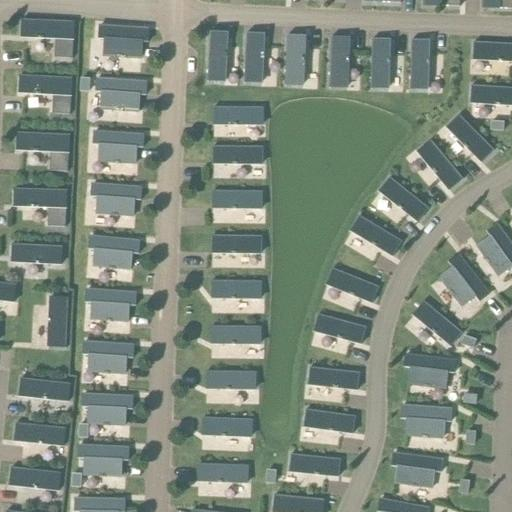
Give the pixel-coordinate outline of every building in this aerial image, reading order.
[(424,0),(424,6),(460,8),(460,0),(424,0)] [(511,0),(479,0),(479,7),(511,8),(511,0)] [(58,41),(57,58),(55,58),(55,59),(72,60),(73,42),(74,24),(21,22),(24,22),(24,38),(37,38),(36,40),(44,40),(44,38),(58,39),(58,41)] [(99,40),(105,41),(104,57),(119,58),(119,60),(126,60),(126,58),(140,59),(142,43),(148,44),(149,31),(100,27),(99,40)] [(228,60),(228,55),(226,55),(226,50),(227,51),(228,34),(211,34),(211,33),(210,33),(210,34),(211,34),(208,83),(208,84),(209,84),(209,82),(226,83),(226,63),(226,60),(228,60)] [(243,84),(243,85),(244,85),(245,83),(261,84),(262,65),(261,65),(262,61),(263,61),(264,57),(262,57),(262,52),(263,52),(264,36),(247,35),(246,35),(246,36),(244,84),(243,84)] [(305,38),(288,37),(287,37),(287,38),(288,38),(285,86),(285,87),(286,87),(286,86),(303,86),(303,67),(303,63),(305,63),(305,59),(303,59),(303,54),(304,54),(305,38)] [(328,89),(328,90),(329,90),(329,88),(346,89),(347,69),(346,69),(346,66),(348,66),(348,61),(346,61),(347,56),(348,40),(331,40),(331,39),(330,39),(330,40),(331,40),(328,89)] [(370,90),(370,91),(371,91),(371,89),(388,90),(388,70),(388,67),(390,67),(390,62),(388,62),(388,57),(389,57),(390,41),(373,41),(373,40),(372,40),(372,41),(373,41),(370,90)] [(412,41),(412,40),(411,40),(411,41),(412,41),(410,90),(409,90),(409,91),(410,91),(410,89),(427,90),(428,71),(427,71),(427,67),(429,67),(429,63),(427,63),(428,58),(429,42),(412,41)] [(472,43),(472,45),(474,45),(473,61),(493,62),(493,61),(496,62),(496,63),(501,64),(501,62),(506,62),(506,63),(511,62),(511,45),(473,44),(473,43),(472,43)] [(55,97),(55,114),(53,114),(52,115),(70,116),(71,98),(72,80),(19,77),(19,78),(23,78),(22,93),(34,94),(34,96),(41,96),(42,94),(56,95),(55,97)] [(89,93),(89,81),(82,80),(81,92),(89,93)] [(98,81),(97,94),(103,94),(102,110),(117,111),(117,113),(124,114),(124,112),(138,113),(139,97),(146,97),(147,84),(98,81)] [(470,87),(470,88),(472,88),(471,105),(491,105),(494,105),(494,107),(499,107),(499,105),(504,105),(504,106),(511,106),(511,89),(471,87),(470,87)] [(213,109),(213,110),(214,110),(214,127),(230,127),(230,126),(234,126),(234,128),(239,128),(239,126),(243,126),(243,127),(262,127),(262,110),(264,110),(264,109),(263,109),(263,110),(214,109),(213,109)] [(459,118),(447,130),(461,144),(461,143),(464,146),(463,147),(466,150),(467,149),(471,152),(470,153),(481,164),(493,153),(494,153),(494,152),(494,151),(493,152),(459,117),(459,116),(458,117),(459,118)] [(489,122),(489,132),(502,132),(502,122),(489,122)] [(94,134),(94,147),(100,147),(99,164),(114,164),(113,166),(121,167),(121,165),(135,166),(136,150),(143,150),(143,137),(94,134)] [(69,155),(70,137),(17,135),(20,135),(19,151),(32,151),(32,153),(39,154),(39,151),(53,152),(52,171),(50,171),(50,172),(68,173),(69,155)] [(431,144),(418,154),(431,169),(433,172),(432,173),(435,176),(436,175),(439,179),(449,192),(462,181),(463,180),(462,180),(431,143),(431,142),(430,142),(431,144)] [(213,148),(213,149),(213,166),(229,166),(229,165),(234,165),(234,167),(238,167),(238,165),(242,165),(242,166),(261,166),(261,150),(263,150),(263,148),(262,148),(262,149),(214,149),(214,148),(213,148)] [(390,181),(380,194),(395,206),(396,205),(398,208),(397,209),(401,212),(402,210),(406,213),(405,214),(418,224),(428,211),(429,211),(429,210),(428,210),(390,180),(390,179),(389,180),(390,181)] [(92,186),(92,199),(98,200),(97,216),(111,217),(111,219),(118,219),(119,217),(133,218),(134,202),(141,203),(141,190),(92,186)] [(66,210),(67,192),(14,191),(14,192),(17,192),(17,207),(29,207),(29,209),(37,209),(37,207),(51,207),(51,210),(50,227),(48,227),(48,228),(66,228),(66,210)] [(212,193),(212,194),(213,194),(212,211),(228,211),(228,210),(233,210),(233,212),(238,212),(238,210),(241,210),(241,211),(261,211),(261,194),(263,194),(263,193),(262,193),(262,194),(213,193),(212,193)] [(359,220),(350,235),(367,245),(367,244),(370,246),(369,247),(373,250),(374,248),(378,251),(391,260),(400,245),(400,246),(401,245),(400,244),(400,245),(358,220),(358,219),(358,218),(357,220),(359,220)] [(490,239),(477,249),(486,261),(484,262),(488,267),(490,266),(498,278),(511,269),(511,247),(497,226),(486,234),(490,239)] [(212,237),(212,238),(212,255),(228,255),(228,254),(233,254),(233,256),(238,256),(238,255),(241,254),(241,255),(261,256),(261,239),(262,239),(263,238),(261,238),(213,238),(213,237),(212,237)] [(109,270),(109,272),(116,272),(116,270),(130,272),(132,255),(138,256),(139,243),(90,239),(89,252),(96,252),(94,268),(109,270)] [(36,266),(40,266),(40,264),(45,264),(45,265),(61,266),(62,249),(62,248),(61,248),(61,249),(12,246),(12,247),(14,247),(13,263),(32,264),(36,264),(36,266)] [(452,270),(440,280),(448,291),(447,292),(451,298),(453,297),(462,308),(475,298),(478,304),(489,295),(459,256),(448,265),(452,270)] [(334,272),(327,287),(345,294),(346,294),(349,295),(348,297),(352,298),(353,297),(358,298),(357,299),(372,305),(378,290),(379,290),(379,289),(378,288),(378,289),(333,271),(333,270),(332,270),(332,271),(334,272)] [(88,283),(87,296),(94,296),(93,313),(107,314),(107,315),(114,316),(115,314),(129,315),(130,299),(137,299),(137,286),(88,283)] [(211,283),(211,284),(212,284),(212,301),(228,301),(228,300),(232,300),(232,302),(237,302),(237,300),(241,300),(241,301),(260,301),(260,284),(262,284),(262,283),(261,283),(261,284),(212,283),(211,283)] [(0,301),(14,304),(16,287),(17,286),(16,286),(16,287),(0,284),(0,301)] [(68,298),(67,298),(67,300),(50,299),(50,318),(50,322),(48,322),(48,326),(50,326),(50,331),(49,331),(48,347),(65,348),(66,348),(65,348),(68,298)] [(424,305),(413,317),(429,330),(429,329),(432,332),(431,333),(434,336),(435,334),(439,337),(439,338),(451,348),(461,335),(462,335),(463,335),(462,334),(461,334),(424,304),(424,303),(423,302),(423,303),(424,305)] [(319,317),(315,334),(334,338),(337,339),(337,340),(341,342),(342,340),(346,341),(346,342),(362,346),(366,330),(367,330),(367,329),(366,329),(319,317),(319,316),(318,316),(318,317),(319,317)] [(211,328),(211,329),(211,346),(227,346),(227,345),(232,345),(232,347),(236,347),(236,346),(240,346),(260,347),(260,330),(261,330),(261,329),(260,329),(212,329),(212,328),(211,328)] [(87,334),(86,348),(92,348),(91,364),(106,365),(106,367),(113,367),(113,365),(127,366),(129,350),(135,351),(136,338),(87,334)] [(472,350),(475,341),(463,337),(459,346),(472,350)] [(406,356),(405,370),(411,370),(409,386),(423,388),(423,390),(430,391),(431,389),(445,391),(447,375),(453,375),(455,362),(427,359),(406,356)] [(312,370),(309,387),(329,389),(329,388),(333,389),(332,390),(337,391),(337,389),(342,390),(358,392),(359,376),(360,376),(360,374),(359,374),(359,375),(311,370),(311,369),(310,369),(310,370),(312,370)] [(206,373),(206,374),(207,374),(206,391),(222,391),(222,390),(227,391),(227,392),(232,392),(232,391),(235,391),(255,392),(255,375),(257,375),(257,374),(256,374),(207,374),(207,373),(206,373)] [(70,385),(21,380),(20,380),(20,381),(22,381),(20,398),(40,399),(43,399),(43,401),(48,401),(48,400),(53,400),(53,401),(69,402),(70,386),(71,386),(71,385),(70,385)] [(477,396),(463,395),(462,405),(476,406),(477,396)] [(103,428),(110,429),(110,427),(124,428),(125,411),(132,412),(132,399),(83,396),(83,410),(89,410),(88,426),(103,427),(103,428)] [(421,438),(421,440),(428,440),(428,438),(443,440),(444,423),(451,424),(451,411),(402,407),(401,420),(408,421),(407,437),(421,438)] [(307,413),(305,429),(324,432),(325,431),(328,432),(328,433),(332,434),(333,432),(337,433),(353,436),(355,419),(356,419),(356,418),(355,418),(355,419),(307,412),(307,411),(306,411),(306,412),(307,413)] [(203,421),(202,437),(218,438),(218,437),(223,437),(223,439),(227,439),(228,438),(231,438),(251,439),(251,423),(253,423),(253,421),(252,421),(252,422),(203,420),(202,419),(202,421),(203,421)] [(16,425),(16,426),(17,426),(16,442),(35,444),(39,444),(38,446),(43,446),(43,444),(48,445),(48,446),(64,447),(65,431),(66,431),(66,430),(65,430),(16,425)] [(76,439),(86,439),(86,426),(77,426),(76,439)] [(467,433),(466,445),(474,446),(475,434),(467,433)] [(85,461),(84,477),(99,478),(99,480),(106,480),(106,478),(120,479),(121,463),(128,463),(128,450),(79,448),(79,461),(85,461)] [(411,487),(410,489),(418,490),(418,488),(432,490),(434,474),(441,475),(442,462),(394,455),(392,469),(398,469),(396,485),(411,487)] [(292,457),(291,474),(310,476),(310,475),(314,475),(314,477),(318,478),(318,476),(323,476),(323,477),(339,479),(340,462),(341,462),(341,461),(340,461),(292,457),(292,456),(291,456),(291,457),(292,457)] [(199,467),(198,484),(214,484),(214,483),(219,483),(219,485),(223,485),(223,484),(227,484),(247,485),(247,469),(249,469),(249,467),(248,467),(248,468),(199,466),(198,466),(198,467),(199,467)] [(12,469),(11,469),(11,470),(13,470),(11,487),(30,489),(30,488),(34,488),(34,490),(38,491),(38,489),(43,489),(43,490),(59,492),(61,475),(61,474),(60,475),(12,470),(12,469)] [(276,473),(268,472),(266,484),(275,485),(276,473)] [(70,488),(79,489),(80,475),(70,475),(70,488)] [(467,495),(469,483),(461,482),(459,494),(467,495)] [(323,511),(324,502),(325,502),(325,501),(324,501),(324,502),(275,497),(276,496),(274,496),(274,498),(276,498),(274,511),(323,511)] [(75,500),(75,511),(124,511),(125,502),(75,500)] [(378,511),(428,511),(429,510),(380,501),(378,511)]
